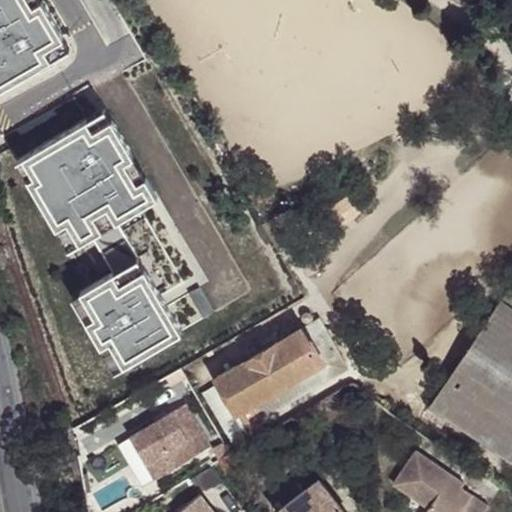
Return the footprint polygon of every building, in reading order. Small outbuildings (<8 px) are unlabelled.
[(0,0),(0,90),(46,64),(39,53),(49,47),(27,9),(17,15),(7,0),(0,0)] [(21,0),(7,0),(17,15),(27,9),(21,0)] [(110,43),(142,114),(172,101),(140,30),(110,43)] [(82,123),(19,161),(31,181),(36,179),(48,199),(38,206),(54,232),(64,226),(77,246),(89,239),(111,276),(79,295),(94,319),(85,325),(101,350),(109,345),(124,368),(181,333),(114,224),(146,204),(98,127),(88,133),(82,123)] [(31,181),(19,161),(13,165),(38,206),(48,199),(36,179),(31,181)] [(290,209),(273,218),(294,261),(312,252),(307,242),(297,223),(290,209)] [(318,213),(297,223),(307,242),(328,232),(318,213)] [(77,246),(64,226),(54,232),(67,253),(77,246)] [(511,287),(509,285),(429,404),(511,458),(511,287)] [(198,289),(187,295),(202,320),(213,314),(198,289)] [(94,319),(79,295),(70,300),(85,325),(94,319)] [(346,370),(315,321),(220,382),(223,388),(249,432),(252,438),(265,430),(260,422),(346,370)] [(109,345),(101,350),(115,374),(124,368),(109,345)] [(249,432),(223,388),(207,397),(232,442),(249,432)] [(210,447),(187,406),(118,444),(142,487),(210,447)] [(398,484),(429,504),(432,500),(437,504),(434,508),(431,511),(489,511),(494,505),(466,487),(469,482),(420,450),(398,484)] [(244,464),(237,451),(220,463),(232,482),(249,473),(244,464)] [(211,467),(196,475),(204,490),(221,480),(211,467)] [(343,511),(319,482),(280,511),(343,511)] [(214,511),(200,494),(177,511),(214,511)]
